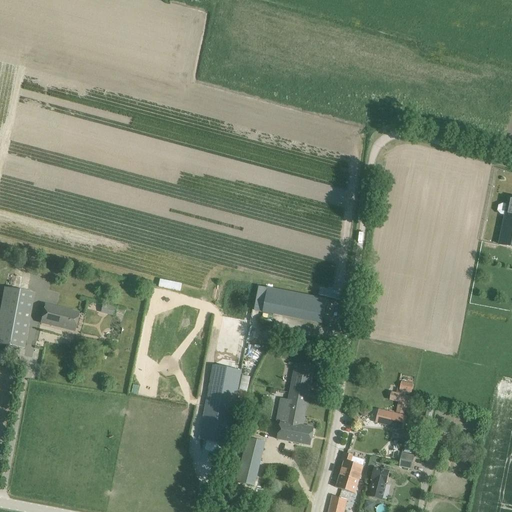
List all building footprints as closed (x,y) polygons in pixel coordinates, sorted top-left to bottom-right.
[(505,216),(499,244),(511,246),(511,198),(508,198),(509,199),(508,205),(503,204),(499,206),(498,211),(501,214),(505,216)] [(255,310),(263,312),(323,324),(327,299),(259,286),(255,310)] [(34,293),(4,288),(0,311),(0,344),(6,346),(15,347),(24,349),(34,293)] [(153,305),(173,310),(176,296),(157,291),(153,305)] [(101,313),(114,316),(116,307),(103,304),(101,313)] [(79,314),(45,305),(41,323),(74,331),(79,314)] [(181,333),(190,334),(192,317),(183,316),(181,333)] [(222,317),(222,331),(240,332),(241,318),(222,317)] [(208,340),(211,319),(204,318),(202,327),(196,326),(194,338),(208,340)] [(237,345),(247,347),(251,327),(240,325),(237,345)] [(15,347),(6,346),(5,353),(14,355),(15,347)] [(236,346),(232,367),(242,369),(246,348),(236,346)] [(201,429),(199,439),(223,444),(225,429),(230,430),(242,370),(213,365),(202,425),(201,429)] [(311,446),(314,428),(301,426),(302,420),(304,421),(314,369),(296,365),(286,416),(282,415),(278,439),(311,446)] [(413,393),(415,385),(403,382),(400,390),(413,393)] [(395,413),(408,415),(412,397),(398,395),(395,413)] [(387,413),(384,425),(404,430),(407,418),(387,413)] [(408,424),(404,442),(417,445),(421,427),(408,424)] [(246,438),(239,472),(237,482),(254,486),(264,442),(246,438)] [(412,469),(414,455),(402,453),(399,467),(412,469)] [(347,454),(341,474),(359,480),(363,466),(365,460),(353,457),(353,456),(347,454)] [(445,457),(443,464),(450,465),(452,458),(445,457)] [(269,466),(268,475),(285,477),(286,467),(269,466)] [(372,482),(368,497),(382,500),(390,473),(374,469),(371,482),(372,482)] [(341,474),(336,488),(355,493),(359,480),(341,474)] [(344,511),(347,500),(333,496),(329,511),(344,511)]
